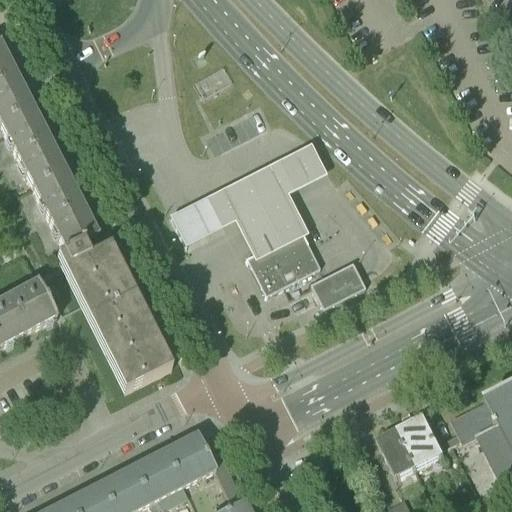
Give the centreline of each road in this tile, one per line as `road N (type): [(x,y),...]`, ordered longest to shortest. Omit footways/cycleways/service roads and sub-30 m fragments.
road 1 (secondary): [(198,0),(336,142),(495,273)]
road 2 (residential): [(220,386),(61,69)]
road 3 (secondary): [(511,229),(372,119),(251,0)]
road 4 (residential): [(495,273),(231,408)]
road 5 (residential): [(246,437),(511,305)]
road 6 (residential): [(89,449),(220,386)]
road 7 (residential): [(89,449),(52,376),(38,367),(0,382)]
road 8 (residential): [(158,0),(152,20),(61,69)]
